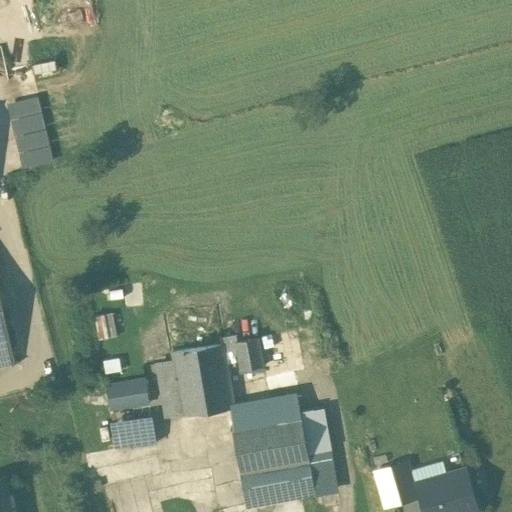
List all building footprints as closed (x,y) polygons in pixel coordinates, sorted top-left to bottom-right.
[(43,95),(13,103),(28,166),(59,159),(43,95)] [(0,287),(0,363),(16,360),(0,287)] [(218,304),(168,312),(174,349),(225,341),(223,335),(218,304)] [(238,332),(223,335),(225,341),(226,348),(236,347),(237,351),(241,350),(244,367),(265,363),(259,334),(239,338),(238,332)] [(225,341),(174,349),(176,357),(160,360),(169,415),(235,404),(226,348),(225,341)] [(108,383),(112,407),(152,400),(148,376),(108,383)] [(324,405),(235,421),(250,502),(319,490),(313,458),(333,455),(324,405)] [(154,414),(124,419),(129,445),(159,440),(154,414)] [(415,457),(380,466),(389,506),(422,498),(425,511),(494,511),(482,462),(420,477),(415,457)] [(0,511),(19,511),(11,475),(0,477),(0,511)]
